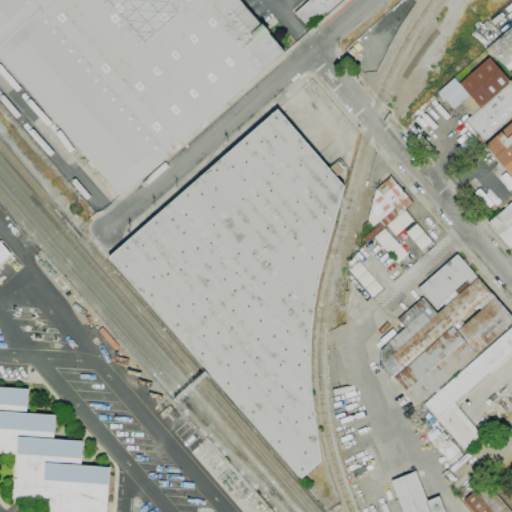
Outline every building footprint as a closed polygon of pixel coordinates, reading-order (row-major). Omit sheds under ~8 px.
[(0,0),(239,0),(261,25),(263,23),(270,32),(269,33),(285,52),(121,196),(0,57),(0,0)] [(307,26),(296,13),(310,0),(341,0),(327,12),(325,9),(307,26)] [(511,67),(509,70),(505,66),(486,49),(511,26),(511,67)] [(472,115),(461,102),(469,95),(459,83),(489,57),(510,81),(472,115)] [(510,81),(511,80),(511,117),(483,143),(465,121),(472,115),(510,81)] [(301,478),(109,256),(278,109),(328,168),(338,160),(346,169),(337,177),(344,186),(343,188),(342,194),(340,199),(339,204),(337,210),(335,218),(335,221),(333,226),(332,231),(330,237),(329,242),(327,247),(326,252),(324,257),(323,263),(322,265),(321,271),(320,276),(318,284),(317,289),(316,294),(315,300),(314,305),(313,310),(312,316),(312,321),(311,329),(311,335),(310,340),(310,345),(310,351),(310,356),(310,362),(310,370),(310,375),(311,381),(311,386),(311,391),(312,397),(313,402),(313,408),(314,413),(315,418),(315,424),(316,429),(317,434),(318,439),(318,445),(319,450),(320,455),(321,461),(301,478)] [(511,177),(485,146),(511,121),(511,177)] [(382,229),(377,224),(373,227),(368,220),(376,189),(391,176),(413,202),(382,229)] [(511,247),(510,249),(488,224),(511,202),(511,247)] [(366,243),(362,239),(377,225),(381,230),(366,243)] [(398,264),(375,237),(385,228),(408,255),(398,264)] [(0,263),(0,241),(11,254),(0,263)] [(382,364),(381,350),(389,342),(405,328),(398,320),(423,298),(437,314),(447,306),(444,303),(442,305),(441,303),(436,307),(419,288),(457,254),(511,315),(511,321),(418,405),(382,364)] [(467,452),(424,404),(511,326),(511,357),(457,406),(484,437),(467,452)] [(106,511),(47,511),(48,500),(13,498),(16,455),(0,453),(0,387),(28,389),(27,407),(27,413),(55,415),(54,432),(54,439),(82,441),(81,458),(81,465),(110,467),(108,485),(106,511)] [(403,511),(391,480),(416,471),(427,501),(440,496),(446,511),(403,511)] [(472,511),(463,501),(485,482),(511,511),(472,511)]
